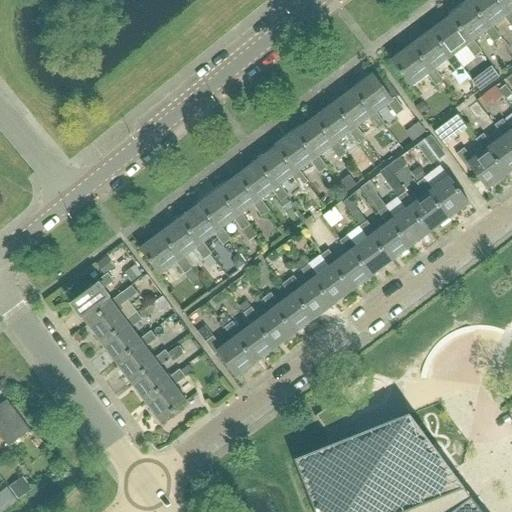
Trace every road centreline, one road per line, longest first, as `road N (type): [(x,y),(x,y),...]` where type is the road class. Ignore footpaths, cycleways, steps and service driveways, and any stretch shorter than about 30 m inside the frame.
road 1 (residential): [(146,486),(511,209)]
road 2 (unclassified): [(0,255),(316,0)]
road 3 (unclassified): [(146,486),(0,289)]
